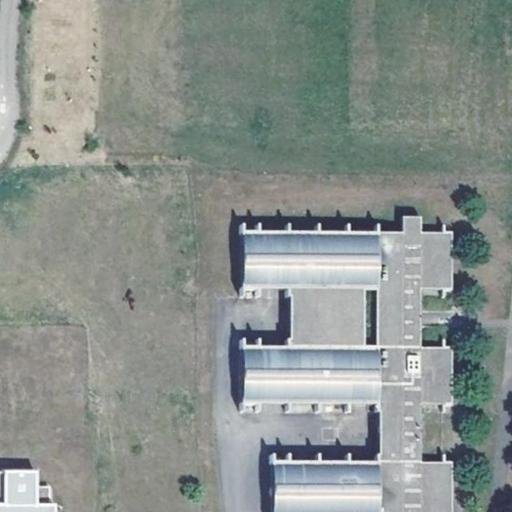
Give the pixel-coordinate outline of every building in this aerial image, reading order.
[(444,290),(443,231),(419,232),(419,216),(400,217),(400,232),(284,233),(285,291),(285,298),(288,298),(288,341),(285,341),(286,347),(286,405),(378,404),(379,462),(317,462),(317,511),(446,511),(446,462),(422,463),(421,442),(413,442),(413,427),(421,427),(421,406),(445,406),(444,347),(420,347),(420,326),(412,326),(412,312),(420,311),(420,290),(444,290)] [(450,231),(443,231),(444,290),(451,290),(450,231)] [(285,291),(284,233),(239,234),(239,291),(285,291)] [(286,405),(286,347),(240,348),(241,405),(286,405)] [(317,511),(317,462),(271,463),(272,511),(317,511)] [(64,511),(65,509),(59,508),(60,487),(46,486),(47,473),(14,471),(13,484),(7,484),(5,511),(64,511)]
